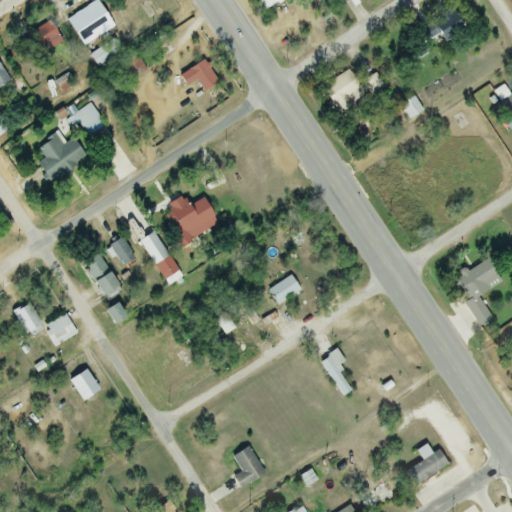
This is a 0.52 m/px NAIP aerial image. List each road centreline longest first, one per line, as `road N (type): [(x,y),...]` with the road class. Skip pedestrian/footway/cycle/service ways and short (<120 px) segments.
road 1 (primary): [(511,446),(215,0)]
road 2 (residential): [(0,274),(406,0)]
road 3 (residential): [(161,433),(511,195)]
road 4 (residential): [(0,183),(214,511)]
